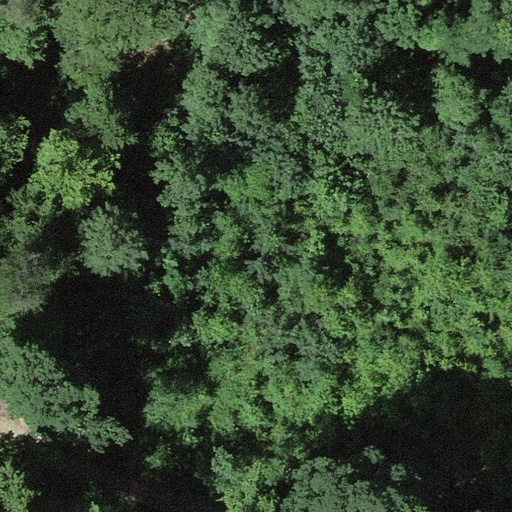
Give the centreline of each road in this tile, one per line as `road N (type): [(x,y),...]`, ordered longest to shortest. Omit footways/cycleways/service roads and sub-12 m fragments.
road 1 (track): [(400,511),(215,435),(104,376),(40,323)]
road 2 (track): [(40,323),(116,231),(176,126),(225,0)]
